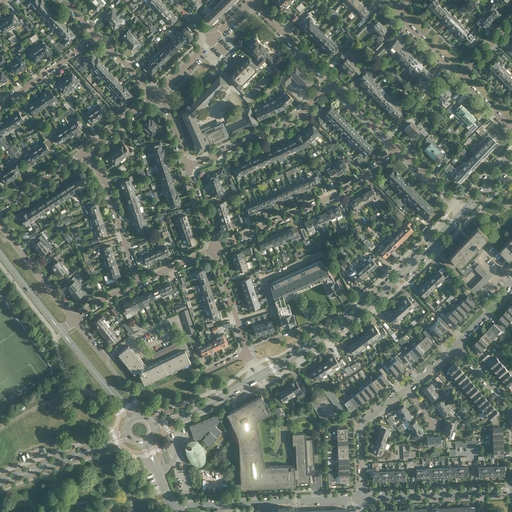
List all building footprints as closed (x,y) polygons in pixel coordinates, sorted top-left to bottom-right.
[(42,0),(39,0),(34,6),(38,10),(45,4),(44,3),(45,2),(42,0)] [(105,4),(100,0),(94,6),(98,11),(105,4)] [(154,11),(162,3),(159,0),(157,0),(152,5),(150,7),(148,9),(150,11),(152,9),(154,11)] [(201,0),(196,0),(192,4),(196,8),(202,3),(200,1),(201,0)] [(206,0),(204,3),(207,5),(200,12),(211,24),(235,0),(206,0)] [(289,4),(285,0),(276,0),(280,4),(278,5),(284,11),(287,8),(286,7),(289,4)] [(357,0),(353,0),(349,5),(353,10),(360,3),(357,0)] [(438,0),(431,0),(430,1),(431,2),(428,6),(432,11),(440,3),(438,1),(438,0)] [(501,14),(497,10),(499,7),(497,5),(498,4),(496,1),(492,6),(493,7),(491,9),(488,11),(490,12),(496,19),(501,14)] [(162,11),(166,7),(162,3),(154,11),(156,13),(154,15),(153,16),(154,18),(158,14),(162,11)] [(360,3),(353,10),(357,14),(364,7),(360,3)] [(440,3),(432,11),(436,15),(443,8),(439,4),(440,3)] [(49,8),(45,4),(38,10),(43,15),(49,8)] [(162,11),(158,14),(160,17),(162,15),(163,17),(170,11),(166,7),(162,11)] [(368,18),(365,15),(369,11),(364,7),(357,14),(362,18),(363,19),(357,24),(360,27),(365,21),(368,18)] [(441,19),(447,13),(448,12),(449,11),(444,7),(443,8),(436,15),(441,19)] [(53,13),(49,8),(43,15),(47,19),(53,13)] [(111,8),(106,13),(107,15),(105,18),(107,20),(107,21),(109,23),(118,15),(111,8)] [(173,15),(170,11),(163,17),(167,20),(167,21),(173,15)] [(496,19),(490,12),(488,11),(484,15),(485,17),(492,23),(496,19)] [(452,17),(453,16),(448,12),(447,13),(441,19),(445,24),(452,17)] [(49,26),(51,24),(58,18),(53,13),(47,19),(50,22),(47,24),(49,26)] [(307,32),(315,24),(316,23),(315,23),(317,21),(309,13),(302,21),(305,24),(302,27),(305,31),(306,30),(307,32)] [(10,16),(7,17),(13,26),(16,24),(17,26),(23,23),(20,19),(19,20),(17,17),(17,18),(15,14),(12,16),(11,17),(10,16)] [(121,18),(118,15),(109,23),(111,25),(112,25),(114,28),(121,21),(123,23),(125,20),(122,17),(121,18)] [(171,25),(177,19),(173,15),(167,21),(167,20),(165,22),(169,26),(171,24),(171,25)] [(8,31),(10,30),(9,29),(13,26),(7,17),(5,19),(5,20),(3,22),(8,31)] [(449,28),(456,22),(458,20),(455,17),(454,19),(452,17),(445,24),(449,28)] [(485,17),(483,19),(482,18),(481,18),(481,17),(476,22),(481,26),(483,24),(487,28),(492,23),(485,17)] [(62,22),(58,18),(51,24),(56,28),(62,22)] [(375,32),(382,26),(377,21),(377,22),(375,20),(373,23),(372,21),(368,25),(371,28),(370,29),(373,32),(374,31),(375,32)] [(8,31),(3,22),(0,23),(0,22),(0,29),(2,33),(5,31),(6,32),(8,31)] [(57,35),(66,26),(62,22),(56,28),(58,31),(56,33),(57,35)] [(454,32),(460,26),(456,22),(449,28),(454,32)] [(28,25),(26,26),(29,31),(31,29),(34,27),(31,23),(28,25)] [(315,24),(307,32),(312,36),(319,29),(315,24)] [(189,41),(193,36),(190,33),(192,31),(186,25),(180,31),(181,31),(188,39),(187,39),(189,41)] [(458,37),(466,29),(461,25),(460,26),(454,32),(458,37)] [(66,26),(57,35),(59,36),(61,34),(64,37),(70,31),(71,30),(68,27),(67,27),(66,26)] [(382,26),(375,32),(375,33),(373,34),(378,39),(376,40),(379,43),(377,45),(380,48),(384,43),(382,41),(384,39),(382,37),(384,35),(383,34),(387,30),(382,26)] [(131,31),(129,29),(121,36),(126,41),(133,35),(130,32),(131,31)] [(324,33),(319,29),(312,36),(316,41),(324,33)] [(462,41),(470,34),(466,29),(458,37),(462,41)] [(66,39),(62,43),(61,44),(59,42),(55,45),(60,50),(75,36),(70,31),(64,37),(66,39)] [(181,31),(176,36),(184,43),(187,39),(188,39),(181,31)] [(328,38),(324,33),(316,41),(321,45),(328,38)] [(470,34),(462,41),(467,46),(468,45),(471,42),(472,43),(477,38),(473,34),(472,35),(470,34)] [(135,37),(133,35),(126,41),(129,44),(128,45),(129,46),(137,39),(138,37),(137,36),(135,37)] [(176,36),(172,40),(179,48),(184,43),(176,36)] [(266,59),(270,63),(271,64),(275,61),(265,51),(266,50),(262,46),(263,46),(260,43),(256,40),(255,38),(251,42),(252,43),(248,48),(257,58),(253,61),(258,67),(266,59)] [(333,42),(328,38),(321,45),(326,50),(333,42)] [(137,39),(129,46),(134,51),(137,47),(139,49),(144,44),(141,40),(139,42),(137,39)] [(172,40),(168,44),(175,52),(179,48),(172,40)] [(401,44),(397,40),(396,41),(390,46),(391,47),(389,48),(394,52),(395,51),(401,44)] [(47,56),(52,52),(44,41),(41,43),(42,44),(39,46),(46,55),(47,56)] [(333,42),(326,50),(327,51),(326,52),(330,55),(338,47),(333,42)] [(175,52),(168,44),(163,49),(170,56),(175,52)] [(378,57),(388,47),(385,44),(375,54),(374,55),(376,58),(377,56),(378,57)] [(406,49),(401,44),(395,51),(399,55),(406,49)] [(37,46),(34,48),(41,59),(44,57),(44,56),(46,55),(39,46),(37,47),(37,46)] [(39,61),(41,59),(34,48),(33,49),(31,52),(29,53),(36,62),(38,60),(39,61)] [(163,49),(159,53),(166,61),(170,56),(163,49)] [(410,53),(406,49),(399,55),(404,60),(410,53)] [(166,61),(159,53),(157,52),(155,54),(156,55),(154,57),(161,65),(166,61)] [(345,69),(353,62),(351,60),(350,60),(347,58),(342,53),(338,57),(341,60),(339,62),(341,64),(340,64),(345,69)] [(410,53),(404,60),(408,64),(415,58),(410,53)] [(97,59),(92,54),(82,63),(87,69),(90,65),(97,59)] [(504,63),(508,59),(503,54),(501,57),(500,58),(504,63)] [(26,67),(22,61),(24,59),(22,56),(17,58),(19,60),(16,62),(21,71),(24,70),(24,68),(26,67)] [(161,65),(154,57),(153,56),(148,60),(150,62),(157,69),(158,68),(159,69),(162,66),(161,65)] [(92,72),(95,70),(101,63),(100,62),(101,62),(98,58),(97,59),(90,65),(93,68),(91,70),(92,72)] [(258,67),(253,61),(253,62),(249,58),(245,62),(244,61),(233,72),(234,73),(230,77),(231,78),(234,81),(240,87),(241,87),(259,69),(258,67)] [(415,58),(408,64),(412,69),(419,62),(415,58)] [(500,64),(501,62),(497,58),(495,60),(496,62),(490,68),(494,73),(502,65),(500,64)] [(150,62),(147,65),(143,61),(140,63),(144,68),(146,70),(147,69),(152,74),(157,69),(150,62)] [(21,71),(16,62),(12,64),(12,63),(9,65),(15,74),(18,73),(19,73),(21,71)] [(353,62),(345,69),(350,74),(350,73),(353,76),(355,74),(357,76),(361,72),(356,67),(357,67),(354,65),(355,64),(353,62)] [(415,75),(416,74),(417,73),(423,67),(419,62),(412,69),(411,70),(415,75)] [(101,63),(95,70),(99,74),(105,68),(101,63)] [(294,78),(305,89),(313,81),(296,63),(287,72),(288,72),(280,80),(283,83),(285,86),(294,78)] [(506,70),(502,65),(494,73),(499,77),(506,70)] [(420,79),(428,71),(423,67),(417,73),(416,74),(420,79)] [(109,72),(105,68),(99,74),(103,78),(109,72)] [(511,74),(506,70),(499,77),(503,82),(510,75),(511,74)] [(426,82),(432,76),(431,76),(432,75),(428,71),(420,79),(419,80),(421,82),(423,79),(426,82)] [(109,72),(103,78),(108,83),(114,77),(109,72)] [(76,88),(78,86),(81,85),(72,73),(67,77),(73,85),(76,88)] [(220,121),(201,130),(195,117),(194,116),(193,114),(196,112),(222,85),(224,87),(226,89),(229,86),(226,82),(228,81),(222,76),(221,74),(190,104),(189,103),(187,104),(186,106),(187,107),(185,110),(184,110),(182,112),(183,114),(184,116),(197,143),(195,144),(198,150),(205,147),(206,146),(207,146),(206,144),(208,143),(210,142),(211,142),(227,135),(226,133),(223,124),(222,124),(221,124),(220,121)] [(511,77),(510,75),(503,82),(507,86),(511,81),(511,77)] [(76,88),(67,77),(62,81),(71,92),(76,88)] [(118,82),(114,77),(108,83),(112,88),(118,82)] [(369,79),(367,77),(360,83),(364,88),(372,80),(370,78),(369,79)] [(240,87),(234,81),(231,78),(230,80),(232,83),(237,87),(244,95),(246,93),(244,91),(241,87),(240,87)] [(369,92),(378,84),(373,79),(372,80),(364,88),(369,92)] [(69,89),(62,81),(58,84),(65,95),(70,91),(69,89)] [(85,81),(84,83),(91,91),(93,90),(85,81)] [(114,95),(114,94),(123,86),(118,82),(112,88),(114,91),(112,93),(114,95)] [(378,84),(369,92),(373,97),(380,90),(382,88),(378,84)] [(430,92),(431,93),(432,94),(433,94),(434,94),(435,93),(439,97),(446,89),(442,85),(439,88),(435,84),(427,92),(428,94),(430,92)] [(124,87),(123,86),(114,94),(116,96),(118,94),(120,97),(127,91),(128,90),(124,86),(124,87)] [(446,89),(439,97),(443,101),(442,102),(442,104),(443,106),(445,109),(453,101),(450,99),(450,100),(447,97),(451,93),(446,89)] [(50,105),(50,106),(59,100),(55,94),(51,97),(47,90),(42,94),(43,96),(48,103),(50,105)] [(293,99),(285,90),(282,93),(281,92),(279,94),(288,104),(290,101),(291,101),(292,100),(293,99)] [(380,90),(373,97),(378,101),(384,95),(380,90)] [(115,102),(112,104),(111,105),(116,110),(131,96),(127,91),(120,97),(122,99),(117,104),(115,102)] [(412,98),(405,91),(403,93),(410,100),(412,98)] [(278,97),(276,99),(283,109),(285,107),(286,106),(288,104),(279,94),(278,96),(278,97)] [(384,95),(378,101),(382,106),(389,99),(384,95)] [(45,109),(50,106),(50,105),(48,103),(43,96),(38,99),(44,107),(45,109)] [(389,99),(382,106),(386,110),(393,103),(394,102),(390,98),(389,99)] [(38,99),(33,102),(39,111),(44,107),(38,99)] [(283,109),(276,99),(273,100),(273,99),(271,100),(276,112),(278,111),(279,111),(281,110),(283,109)] [(276,112),(271,100),(268,101),(269,102),(265,104),(270,115),(271,114),(273,114),(274,113),(276,112)] [(106,114),(99,103),(100,103),(99,101),(96,103),(99,107),(96,109),(101,117),(106,114)] [(39,111),(33,102),(28,106),(29,107),(28,108),(33,116),(37,114),(36,113),(39,111)] [(393,103),(386,110),(391,115),(398,108),(393,103)] [(459,109),(455,106),(456,106),(453,103),(447,110),(449,113),(452,113),(454,115),(455,115),(458,118),(459,118),(467,110),(463,106),(459,109)] [(261,104),(259,105),(264,117),(267,116),(268,116),(269,115),(270,115),(265,104),(262,105),(261,104)] [(257,107),(254,109),(259,120),(260,119),(260,120),(262,119),(262,118),(264,117),(259,105),(257,106),(257,107)] [(229,119),(230,122),(226,124),(227,126),(231,135),(249,127),(250,128),(256,125),(257,124),(250,107),(241,111),(242,113),(229,119)] [(325,116),(328,118),(335,111),(331,107),(328,110),(327,109),(323,112),(321,113),(321,114),(321,115),(324,118),(325,116)] [(101,117),(96,109),(95,108),(93,110),(94,111),(91,113),(96,121),(101,117)] [(400,119),(404,114),(398,108),(391,115),(395,119),(398,117),(400,119)] [(462,123),(464,121),(471,114),(467,110),(459,118),(458,118),(462,123)] [(332,123),(339,115),(335,111),(328,118),(332,123)] [(22,117),(19,112),(14,115),(19,124),(22,122),(23,123),(29,119),(26,114),(22,117)] [(88,115),(87,113),(86,112),(84,113),(84,114),(82,115),(84,119),(86,118),(87,120),(88,122),(89,121),(91,124),(96,121),(91,113),(88,115)] [(475,118),(471,114),(464,121),(468,125),(466,127),(472,133),(476,128),(478,126),(474,122),(476,120),(475,119),(475,118)] [(19,124),(14,115),(9,119),(14,127),(19,124)] [(336,127),(343,119),(339,115),(332,123),(336,127)] [(409,133),(416,126),(414,124),(415,122),(410,117),(405,121),(408,125),(404,128),(409,133)] [(31,120),(34,125),(37,129),(40,127),(34,118),(31,120)] [(147,131),(154,124),(155,123),(150,118),(141,126),(143,129),(144,128),(147,131)] [(15,129),(14,127),(9,119),(4,122),(9,130),(10,132),(15,129)] [(340,131),(347,123),(343,119),(336,127),(340,131)] [(6,132),(9,130),(4,122),(2,120),(0,121),(0,131),(1,134),(3,133),(4,133),(6,132)] [(76,135),(81,131),(74,121),(72,122),(73,125),(70,127),(75,133),(76,135)] [(347,123),(340,131),(342,133),(343,132),(345,135),(352,128),(347,123)] [(160,131),(154,124),(147,131),(151,136),(155,133),(156,134),(160,131)] [(69,125),(64,129),(70,136),(75,133),(70,127),(69,125)] [(312,126),(308,131),(315,138),(317,140),(321,135),(312,126)] [(419,129),(418,128),(416,126),(409,133),(413,137),(415,134),(416,135),(418,134),(422,138),(426,133),(427,134),(430,131),(427,129),(425,132),(421,128),(420,128),(419,129)] [(352,128),(345,135),(347,137),(346,137),(348,139),(349,139),(356,132),(354,130),(352,128)] [(45,154),(50,150),(45,143),(49,140),(42,129),(39,131),(41,134),(45,140),(44,141),(42,143),(43,144),(40,146),(45,154)] [(47,129),(45,131),(50,139),(53,137),(54,138),(56,137),(60,143),(65,140),(60,132),(56,134),(55,133),(54,134),(52,132),(50,133),(47,129)] [(64,129),(60,132),(65,140),(70,136),(64,129)] [(310,143),(315,138),(308,131),(304,134),(302,132),(301,134),(302,135),(309,141),(310,143)] [(352,143),(360,136),(356,132),(349,139),(351,141),(350,141),(352,143)] [(309,141),(302,135),(301,134),(299,135),(298,135),(296,136),(297,138),(295,139),(296,140),(297,140),(298,140),(305,146),(306,148),(310,143),(309,141)] [(10,147),(9,145),(3,136),(0,137),(7,149),(10,147)] [(356,148),(364,140),(360,136),(352,143),(354,145),(356,148)] [(437,145),(435,143),(436,142),(429,136),(426,139),(427,140),(425,142),(427,144),(428,143),(430,145),(425,149),(430,154),(436,147),(437,145)] [(487,141),(493,148),(497,143),(496,142),(491,137),(487,141)] [(297,140),(296,140),(292,142),(296,151),(302,149),(303,148),(305,146),(298,140),(297,140)] [(359,150),(361,152),(368,144),(364,140),(356,148),(357,148),(357,147),(359,149),(359,150)] [(483,146),(489,152),(493,148),(487,141),(483,146)] [(121,146),(118,148),(125,157),(128,154),(128,155),(131,153),(132,155),(135,153),(132,148),(129,150),(123,142),(120,144),(121,146)] [(296,151),(292,142),(286,144),(290,154),(296,151)] [(153,152),(162,149),(160,143),(152,145),(152,146),(151,146),(153,152)] [(290,154),(286,144),(284,144),(283,145),(282,146),(280,147),(284,157),(290,154)] [(368,144),(361,152),(359,154),(361,156),(361,155),(364,158),(371,152),(370,151),(372,148),(368,144)] [(15,145),(11,148),(20,161),(24,158),(15,145)] [(40,146),(35,149),(40,157),(45,154),(40,146)] [(485,156),(489,152),(483,146),(479,150),(485,156)] [(277,149),(274,150),(279,159),(279,161),(285,158),(284,157),(280,147),(279,147),(277,147),(277,149)] [(440,151),(436,147),(430,154),(434,158),(440,151)] [(15,155),(10,148),(6,151),(11,158),(12,157),(15,155)] [(115,151),(114,152),(120,161),(123,160),(122,159),(125,157),(118,148),(115,150),(115,151)] [(35,161),(40,157),(35,149),(30,153),(35,161)] [(163,149),(162,149),(153,152),(155,158),(164,155),(163,153),(164,152),(163,149)] [(279,159),(274,150),(273,149),(271,150),(270,151),(269,152),(268,152),(273,162),(279,159)] [(440,151),(434,158),(437,162),(442,157),(443,159),(445,161),(449,158),(447,155),(442,149),(440,151)] [(481,161),(485,156),(479,150),(474,154),(481,161)] [(120,161),(114,152),(108,156),(112,161),(109,163),(112,166),(116,164),(120,161)] [(265,154),(263,155),(267,164),(273,162),(268,152),(267,152),(265,153),(265,154)] [(37,163),(35,161),(30,153),(27,155),(27,154),(25,156),(27,160),(25,161),(27,164),(29,162),(32,166),(37,163)] [(267,164),(263,155),(261,154),(259,155),(259,157),(257,157),(261,167),(267,164)] [(477,165),(481,161),(474,154),(470,159),(477,165)] [(22,166),(18,159),(15,155),(12,157),(15,161),(20,167),(22,166)] [(166,161),(164,155),(155,158),(157,164),(166,161)] [(253,159),(251,160),(255,170),(261,167),(257,157),(257,158),(255,157),(253,158),(253,159)] [(343,173),(349,170),(346,165),(349,163),(347,158),(346,157),(337,162),(338,163),(343,173)] [(255,170),(251,160),(250,159),(247,160),(247,162),(245,163),(249,172),(255,170)] [(472,169),(477,165),(470,159),(466,163),(472,169)] [(13,167),(10,169),(16,178),(18,176),(18,175),(20,174),(14,165),(16,164),(14,161),(10,164),(13,167)] [(168,168),(166,161),(157,164),(159,170),(168,168)] [(249,172),(245,163),(239,165),(243,175),(249,172)] [(332,166),(337,176),(343,173),(338,163),(332,166)] [(468,173),(472,169),(466,163),(462,167),(468,173)] [(243,175),(239,165),(233,168),(238,179),(241,178),(240,176),(243,175)] [(332,178),(337,176),(332,166),(333,168),(331,170),(330,168),(327,169),(326,168),(323,169),(326,175),(329,174),(332,178)] [(3,170),(5,173),(10,180),(13,179),(16,178),(10,169),(8,167),(3,170)] [(464,178),(468,173),(462,167),(459,170),(458,172),(464,178)] [(168,168),(159,170),(161,176),(170,174),(168,168)] [(313,188),(321,184),(319,180),(322,178),(321,175),(318,169),(315,170),(317,175),(309,179),(313,188)] [(390,182),(399,173),(395,170),(393,169),(385,178),(387,180),(388,179),(390,182)] [(464,178),(458,172),(457,171),(455,169),(450,175),(452,178),(454,176),(458,181),(460,182),(464,178)] [(210,183),(219,180),(217,176),(220,175),(223,174),(222,170),(216,173),(212,174),(212,175),(206,177),(208,181),(209,181),(210,183)] [(0,171),(0,176),(5,184),(8,182),(8,183),(10,181),(10,180),(5,173),(2,175),(1,173),(2,173),(0,171)] [(400,174),(399,173),(390,182),(395,186),(403,178),(399,174),(400,174)] [(171,180),(170,174),(161,176),(163,183),(171,180)] [(132,184),(131,181),(134,180),(132,175),(126,177),(127,179),(121,181),(122,183),(120,184),(122,188),(132,184)] [(76,181),(81,189),(87,186),(84,181),(85,180),(83,176),(76,181)] [(407,183),(403,178),(395,186),(399,191),(407,183)] [(303,181),(303,182),(307,190),(313,188),(309,179),(306,180),(306,179),(303,181)] [(173,186),(171,180),(163,183),(165,189),(173,186)] [(212,189),(221,187),(219,180),(210,183),(212,189)] [(297,182),(297,184),(301,193),(307,190),(303,182),(303,181),(302,180),(297,182)] [(83,191),(81,189),(76,181),(71,184),(76,192),(79,190),(81,193),(83,191)] [(407,183),(399,191),(403,195),(411,187),(407,183)] [(73,198),(78,195),(76,192),(71,184),(66,187),(71,196),(73,198)] [(136,189),(134,184),(132,184),(122,188),(123,187),(125,193),(134,190),(136,189)] [(285,187),(290,198),(296,195),(292,187),(291,184),(285,187)] [(301,193),(297,184),(292,187),(296,195),(301,193)] [(167,195),(175,192),(173,186),(165,189),(162,190),(164,196),(167,195)] [(66,199),(71,196),(66,187),(61,191),(66,199)] [(221,187),(212,189),(214,196),(218,194),(219,198),(226,196),(224,191),(223,190),(222,191),(221,187)] [(279,189),(284,200),(290,198),(285,187),(279,189)] [(411,187),(403,195),(408,200),(416,191),(411,187)] [(279,203),(284,200),(279,189),(274,192),(275,194),(279,203)] [(372,189),(367,192),(372,201),(373,202),(381,198),(378,192),(375,194),(372,189)] [(134,190),(125,193),(127,199),(136,196),(134,190)] [(61,202),(66,199),(61,191),(56,194),(61,202)] [(416,191),(408,200),(412,204),(420,196),(416,191)] [(167,195),(167,196),(168,201),(177,198),(179,198),(178,194),(176,195),(175,192),(167,195)] [(371,199),(367,192),(361,195),(365,203),(366,204),(372,201),(371,199)] [(56,206),(61,202),(56,194),(51,197),(56,206)] [(275,194),(269,197),(273,205),(279,203),(275,194)] [(361,195),(356,198),(360,206),(360,207),(363,205),(362,204),(365,203),(361,195)] [(137,202),(136,196),(127,199),(129,204),(137,202)] [(420,196),(412,204),(417,208),(425,200),(420,196)] [(51,209),(53,211),(54,210),(53,208),(56,206),(51,197),(46,200),(51,209)] [(273,205),(269,197),(264,199),(267,208),(273,205)] [(179,205),(177,198),(168,201),(170,207),(172,206),(172,207),(179,205)] [(358,213),(363,210),(360,206),(356,198),(350,201),(353,206),(350,208),(353,214),(356,212),(357,212),(358,213)] [(264,199),(258,202),(262,211),(267,208),(264,199)] [(46,212),(51,209),(46,200),(41,204),(46,212)] [(425,200),(417,208),(421,213),(429,205),(425,200)] [(130,210),(139,207),(142,206),(140,201),(137,202),(129,204),(130,210)] [(227,208),(225,201),(215,204),(217,211),(227,208)] [(262,211),(258,202),(252,205),(256,213),(262,211)] [(91,212),(99,210),(97,203),(89,206),(90,209),(88,210),(89,213),(91,212)] [(252,205),(251,203),(248,205),(248,206),(246,207),(249,214),(250,216),(256,213),(252,205)] [(36,207),(42,217),(44,216),(43,214),(46,212),(41,204),(36,207)] [(429,205),(421,213),(422,214),(420,216),(425,221),(431,214),(430,213),(433,209),(429,205)] [(343,218),(347,216),(344,208),(340,209),(339,206),(333,209),(336,217),(342,215),(343,218)] [(42,217),(36,207),(31,210),(36,219),(39,217),(40,219),(42,218),(42,217)] [(139,207),(130,210),(132,216),(141,213),(139,207)] [(227,208),(217,211),(220,217),(229,214),(228,210),(227,208)] [(336,217),(333,209),(327,212),(331,220),(336,217)] [(36,219),(31,210),(26,214),(26,213),(25,213),(31,222),(36,219)] [(101,216),(99,210),(91,212),(93,218),(101,216)] [(399,210),(395,214),(401,220),(405,216),(399,210)] [(186,215),(185,212),(182,213),(182,212),(178,214),(179,217),(178,217),(179,220),(176,221),(177,224),(180,223),(188,220),(186,214),(186,215)] [(331,220),(327,212),(321,214),(325,222),(331,220)] [(31,222),(25,213),(23,214),(23,213),(19,216),(23,221),(21,222),(24,227),(26,226),(28,229),(32,226),(30,223),(31,222)] [(143,219),(141,213),(132,216),(134,221),(143,219)] [(229,214),(220,217),(222,223),(231,220),(230,218),(229,214)] [(319,225),(322,223),(325,222),(321,214),(316,217),(319,225)] [(101,216),(93,218),(95,224),(103,222),(101,216)] [(316,228),(320,226),(319,225),(316,217),(310,219),(314,227),(316,226),(316,228)] [(136,227),(145,224),(147,223),(145,218),(143,219),(134,221),(136,227)] [(310,235),(316,233),(314,230),(315,230),(314,227),(310,219),(304,222),(310,235)] [(190,226),(188,220),(180,223),(182,229),(190,226)] [(231,220),(222,223),(222,225),(224,230),(233,227),(231,220)] [(405,222),(404,222),(402,224),(404,226),(402,229),(408,236),(413,231),(409,227),(411,224),(407,220),(405,222)] [(95,231),(97,230),(105,228),(103,222),(95,224),(93,225),(95,231)] [(147,223),(145,224),(136,227),(138,233),(144,231),(145,234),(150,232),(147,223)] [(190,226),(182,229),(183,234),(192,232),(190,226)] [(292,227),(287,230),(290,238),(291,240),(300,237),(296,228),(294,230),(292,227)] [(459,266),(488,237),(478,227),(449,257),(459,266)] [(97,230),(98,234),(95,235),(96,238),(92,240),(93,243),(101,241),(99,237),(107,234),(105,228),(97,230)] [(408,236),(402,229),(397,233),(404,240),(408,236)] [(290,238),(287,230),(281,232),(285,240),(290,238)] [(194,237),(192,232),(183,234),(185,240),(194,237)] [(286,243),(285,240),(281,232),(275,235),(279,243),(280,245),(286,243)] [(393,237),(389,233),(387,235),(389,237),(387,239),(386,240),(388,242),(395,249),(400,244),(393,237)] [(393,237),(400,244),(404,240),(397,233),(393,237)] [(38,250),(46,243),(49,241),(43,234),(37,238),(39,241),(34,244),(38,250)] [(275,235),(270,237),(273,245),(274,248),(280,245),(279,243),(275,235)] [(183,244),(179,245),(180,248),(184,247),(184,246),(187,245),(187,246),(195,243),(194,237),(185,240),(186,243),(183,244)] [(270,237),(264,240),(268,248),(273,245),(270,237)] [(366,238),(366,239),(363,241),(371,250),(375,246),(371,242),(370,243),(366,238)] [(388,242),(386,240),(384,238),(382,239),(386,244),(384,246),(391,253),(395,249),(388,242)] [(511,238),(500,251),(510,261),(511,258),(511,238)] [(268,248),(264,240),(258,242),(259,243),(258,243),(259,246),(257,247),(259,251),(262,250),(262,251),(268,248)] [(49,246),(46,243),(38,250),(41,254),(42,255),(47,251),(49,254),(53,250),(53,251),(57,248),(55,244),(52,246),(51,244),(49,246)] [(103,255),(113,252),(111,246),(103,248),(103,246),(102,246),(101,244),(94,246),(95,249),(100,248),(102,255),(103,255)] [(384,246),(381,244),(379,246),(379,247),(377,249),(377,250),(375,251),(379,256),(381,253),(386,257),(386,258),(391,253),(384,246)] [(162,245),(160,246),(161,249),(164,257),(170,254),(172,253),(170,249),(169,250),(167,246),(163,247),(162,245)] [(254,254),(251,247),(240,250),(241,252),(233,254),(233,256),(234,259),(234,260),(245,257),(244,255),(250,253),(250,255),(254,254)] [(164,257),(161,249),(155,251),(159,259),(164,257)] [(59,261),(58,260),(56,257),(62,253),(59,250),(51,256),(56,262),(51,266),(53,268),(52,268),(54,271),(63,265),(63,264),(65,263),(62,259),(59,261)] [(147,265),(153,262),(148,250),(146,251),(147,255),(143,256),(145,261),(143,262),(145,265),(147,264),(147,265)] [(149,252),(148,250),(153,262),(159,259),(155,251),(154,250),(151,252),(151,251),(149,252)] [(105,261),(115,258),(113,252),(103,255),(105,261)] [(367,259),(365,261),(372,269),(377,265),(373,261),(376,258),(372,254),(370,255),(367,258),(367,259)] [(245,257),(234,260),(236,266),(247,263),(247,262),(246,263),(245,257)] [(107,267),(117,264),(115,258),(105,261),(107,267)] [(296,323),(293,313),(288,315),(283,295),(323,277),(328,285),(324,288),(330,297),(342,289),(336,280),(335,281),(321,260),(269,283),(276,306),(277,306),(278,310),(277,310),(282,327),(296,323)] [(372,269),(365,261),(363,263),(364,264),(361,267),(367,274),(372,269)] [(249,268),(247,263),(236,266),(237,267),(238,270),(238,272),(241,271),(242,272),(244,271),(244,270),(247,269),(249,268)] [(117,264),(107,267),(107,269),(109,269),(111,272),(119,270),(117,264)] [(66,268),(63,265),(54,271),(57,274),(59,276),(64,272),(68,278),(78,271),(76,267),(70,272),(66,268)] [(367,274),(361,267),(356,271),(362,278),(367,274)] [(198,278),(206,275),(204,269),(199,271),(198,270),(194,271),(196,275),(197,275),(198,278)] [(119,270),(111,272),(113,279),(121,276),(119,270)] [(434,275),(441,282),(445,277),(448,280),(452,276),(446,270),(442,273),(439,270),(437,272),(435,272),(433,273),(434,275)] [(356,271),(351,275),(355,279),(353,280),(356,283),(362,278),(356,271)] [(208,281),(206,275),(198,278),(200,284),(208,281)] [(441,282),(434,275),(429,279),(436,286),(441,282)] [(72,293),(80,286),(76,280),(78,279),(75,276),(71,279),(73,282),(67,287),(72,293)] [(242,286),(252,283),(250,277),(240,281),(241,281),(240,282),(241,284),(242,284),(242,286)] [(429,279),(425,284),(431,291),(436,286),(429,279)] [(199,291),(202,290),(210,287),(208,281),(200,284),(197,285),(199,291)] [(169,282),(168,282),(167,283),(166,284),(164,285),(167,293),(168,295),(169,295),(170,299),(172,298),(172,296),(171,294),(176,291),(173,285),(171,286),(170,282),(169,282)] [(244,292),(254,289),(252,283),(242,286),(243,287),(242,287),(242,290),(243,290),(244,292)] [(82,288),(80,286),(72,293),(76,299),(82,294),(83,295),(86,293),(84,290),(86,288),(88,291),(91,288),(88,284),(82,288)] [(420,289),(419,290),(421,292),(422,291),(426,295),(431,291),(425,284),(420,289)] [(168,295),(167,293),(164,285),(158,288),(162,296),(163,298),(168,295)] [(212,293),(210,287),(202,290),(204,296),(212,293)] [(158,288),(152,290),(156,298),(162,296),(158,288)] [(246,298),(256,295),(254,289),(244,292),(244,293),(243,293),(244,296),(245,295),(246,298)] [(152,290),(146,293),(150,301),(156,298),(152,290)] [(467,296),(463,300),(470,307),(474,303),(470,298),(472,296),(466,290),(464,292),(467,296)] [(150,301),(146,293),(141,295),(144,304),(150,301)] [(203,302),(205,302),(214,299),(212,293),(204,296),(201,297),(203,302)] [(141,295),(135,298),(139,306),(144,304),(141,295)] [(248,304),(257,301),(256,295),(246,298),(245,299),(246,301),(247,301),(248,304)] [(412,303),(407,297),(401,302),(403,304),(409,311),(412,308),(414,310),(416,308),(416,309),(419,306),(415,301),(412,303)] [(129,301),(135,314),(137,313),(136,310),(135,308),(139,306),(135,298),(129,301)] [(205,308),(206,308),(207,308),(216,305),(214,299),(205,302),(203,302),(205,308)] [(470,307),(463,300),(459,304),(466,311),(470,307)] [(135,314),(129,301),(126,302),(125,301),(124,302),(123,303),(124,306),(121,307),(125,315),(131,312),(133,315),(135,314)] [(257,301),(248,304),(249,306),(248,307),(249,309),(250,309),(250,310),(259,307),(257,301)] [(403,304),(398,308),(404,315),(409,311),(403,304)] [(466,311),(459,304),(455,308),(462,315),(466,311)] [(207,308),(208,310),(209,314),(218,311),(216,305),(207,308)] [(398,308),(393,312),(399,319),(404,315),(398,308)] [(462,315),(455,308),(450,313),(457,320),(462,315)] [(511,319),(511,315),(506,310),(502,315),(510,322),(511,319)] [(218,311),(209,314),(208,314),(209,317),(210,316),(211,320),(220,317),(218,311)] [(401,321),(399,319),(393,312),(386,318),(390,322),(391,320),(394,324),(397,321),(399,323),(401,321)] [(442,313),(440,315),(446,322),(448,319),(453,324),(457,320),(450,313),(448,315),(446,314),(445,316),(442,313)] [(510,322),(502,315),(498,319),(500,321),(498,323),(504,329),(506,327),(506,326),(510,322)] [(98,328),(106,321),(104,319),(104,318),(102,316),(93,323),(98,328)] [(445,323),(439,317),(437,319),(440,321),(435,325),(442,333),(446,328),(443,325),(445,323)] [(265,322),(268,332),(271,331),(271,332),(274,331),(273,330),(274,330),(271,320),(265,322)] [(102,333),(110,326),(106,321),(98,328),(102,333)] [(266,333),(268,332),(265,322),(259,324),(263,333),(263,334),(266,334),(266,333)] [(504,329),(498,323),(496,325),(494,324),(490,328),(497,335),(501,330),(502,331),(504,329)] [(260,334),(263,333),(259,324),(254,326),(254,327),(253,327),(254,330),(255,329),(256,335),(257,335),(257,336),(260,335),(260,334)] [(379,331),(374,325),(368,329),(369,331),(375,339),(378,336),(380,338),(382,339),(383,338),(383,337),(387,334),(383,328),(379,331)] [(442,333),(435,325),(431,329),(428,327),(426,329),(432,335),(434,334),(437,337),(442,333)] [(106,338),(115,331),(111,326),(110,326),(102,333),(106,338)] [(490,328),(486,332),(493,339),(497,335),(490,328)] [(426,336),(421,340),(428,347),(432,343),(429,339),(431,337),(425,330),(423,332),(426,336)] [(115,331),(106,338),(111,345),(114,342),(115,343),(121,339),(119,336),(116,338),(114,335),(117,333),(115,331)] [(369,331),(364,335),(370,343),(375,339),(369,331)] [(493,339),(486,332),(482,337),(489,343),(493,339)] [(391,336),(393,338),(396,342),(399,339),(394,333),(391,335),(391,336)] [(221,348),(228,345),(224,335),(216,338),(217,340),(221,348)] [(364,335),(359,339),(365,346),(370,343),(364,335)] [(489,343),(482,337),(478,341),(485,348),(489,343)] [(359,339),(354,343),(360,350),(365,346),(359,339)] [(211,343),(215,351),(221,348),(217,340),(211,343)] [(428,347),(421,340),(417,344),(423,351),(428,347)] [(183,346),(180,341),(151,355),(153,360),(183,346)] [(484,351),(486,349),(485,348),(478,341),(473,345),(477,349),(475,352),(479,356),(481,353),(480,352),(483,350),(484,351)] [(209,354),(215,351),(211,343),(205,345),(209,354)] [(360,350),(354,343),(348,348),(351,352),(352,351),(354,354),(358,352),(359,354),(361,352),(360,350)] [(209,354),(205,345),(202,347),(201,344),(195,347),(198,352),(201,351),(203,356),(209,354)] [(423,351),(417,344),(412,348),(419,355),(423,351)] [(144,366),(145,366),(128,346),(118,354),(135,374),(138,371),(144,384),(167,373),(191,362),(185,351),(163,361),(162,361),(143,370),(142,368),(144,366)] [(419,355),(412,348),(408,352),(414,359),(419,355)] [(414,359),(408,352),(403,356),(400,352),(398,354),(404,361),(406,359),(410,363),(414,359)] [(492,355),(490,353),(482,360),(484,362),(492,355)] [(327,359),(333,369),(339,365),(341,367),(344,365),(341,360),(338,361),(337,359),(336,359),(333,355),(327,359)] [(402,362),(397,355),(394,357),(397,360),(392,364),(398,371),(403,367),(400,364),(402,362)] [(494,368),(501,362),(497,357),(495,355),(492,357),(485,363),(487,365),(490,363),(494,368)] [(335,372),(333,369),(327,359),(328,361),(323,365),(328,372),(330,375),(335,372)] [(351,366),(354,371),(360,367),(357,362),(351,366)] [(505,366),(501,362),(494,368),(498,372),(505,366)] [(452,374),(459,368),(455,363),(448,370),(452,374)] [(398,371),(392,364),(387,367),(385,365),(383,366),(388,373),(391,372),(394,375),(398,371)] [(328,372),(323,365),(317,368),(322,376),(328,372)] [(509,370),(505,366),(498,372),(502,377),(509,370)] [(382,373),(378,377),(384,385),(389,381),(385,376),(387,374),(381,367),(379,369),(382,373)] [(325,380),(322,376),(317,368),(310,373),(313,377),(315,376),(317,380),(320,378),(321,380),(322,381),(325,380)] [(459,368),(452,374),(456,379),(463,372),(459,368)] [(511,375),(511,374),(509,370),(502,377),(505,381),(511,375)] [(467,377),(463,372),(456,379),(460,383),(467,377)] [(443,383),(437,376),(435,378),(441,385),(443,383)] [(378,377),(373,381),(379,389),(384,385),(378,377)] [(471,381),(467,377),(460,383),(464,388),(471,381)] [(295,379),(289,383),(295,394),(298,392),(300,394),(303,392),(303,393),(306,390),(303,385),(299,387),(295,379)] [(379,389),(373,381),(368,384),(374,393),(379,389)] [(475,386),(471,381),(464,388),(467,392),(475,386)] [(290,386),(284,390),(289,398),(290,398),(290,397),(295,394),(289,383),(288,384),(290,386)] [(427,395),(432,391),(434,390),(437,388),(433,383),(423,390),(427,395)] [(368,384),(363,388),(369,396),(374,393),(368,384)] [(475,386),(467,392),(471,397),(479,390),(475,386)] [(363,388),(359,392),(365,400),(369,396),(363,388)] [(289,398),(284,390),(278,393),(281,397),(278,399),(281,403),(284,401),(284,402),(287,400),(287,399),(288,401),(291,399),(290,398),(289,398)] [(432,391),(427,395),(431,401),(438,396),(434,390),(432,391)] [(479,390),(471,397),(475,401),(483,395),(479,390)] [(365,400),(359,392),(354,395),(360,403),(365,400)] [(354,395),(349,399),(355,407),(360,403),(354,395)] [(483,395),(475,401),(479,406),(487,399),(483,395)] [(228,415),(225,416),(230,420),(232,423),(235,428),(237,432),(238,436),(239,441),(239,444),(241,473),(242,473),(242,481),(242,482),(243,483),(244,484),(245,485),(246,485),(248,486),(249,485),(250,485),(252,484),(252,485),(257,484),(257,486),(295,485),(294,478),(297,478),(297,482),(310,481),(310,473),(307,473),(307,465),(314,465),(313,439),(306,440),(305,433),(292,434),(293,443),(295,443),(297,468),(294,468),(294,465),(268,466),(269,467),(265,468),(256,418),(260,417),(260,418),(270,413),(267,406),(266,403),(265,403),(261,396),(227,413),(228,415)] [(343,407),(345,409),(347,407),(350,411),(355,407),(349,399),(344,403),(342,400),(340,402),(339,402),(340,403),(342,405),(343,407)] [(487,399),(479,406),(483,410),(491,404),(487,399)] [(446,405),(442,400),(435,405),(439,410),(446,405)] [(449,414),(448,412),(452,409),(448,404),(446,405),(439,410),(443,416),(446,413),(448,415),(449,414)] [(491,404),(483,410),(487,415),(495,408),(491,404)] [(280,418),(285,416),(281,406),(276,408),(280,418)] [(400,417),(402,416),(401,416),(408,411),(404,406),(398,411),(399,413),(397,415),(399,418),(400,417)] [(458,416),(466,409),(463,406),(455,413),(458,416)] [(498,421),(497,415),(499,413),(495,408),(487,415),(491,420),(491,419),(492,424),(498,421)] [(466,409),(458,416),(460,418),(468,411),(466,409)] [(406,421),(412,416),(408,411),(401,416),(402,416),(400,417),(402,420),(403,418),(406,421)] [(209,446),(222,432),(215,426),(216,425),(215,423),(220,422),(217,414),(189,426),(192,433),(194,433),(195,437),(195,438),(195,440),(194,439),(193,439),(191,439),(190,440),(189,440),(189,441),(188,442),(187,444),(186,445),(185,444),(185,445),(186,445),(186,447),(186,450),(186,451),(186,452),(187,454),(188,456),(189,458),(189,459),(191,461),(190,463),(192,464),(193,463),(195,464),(196,464),(198,465),(200,465),(201,465),(202,464),(203,463),(204,462),(205,461),(205,459),(206,458),(206,456),(206,455),(205,453),(205,451),(205,450),(204,448),(203,447),(202,446),(202,444),(201,443),(200,443),(202,441),(209,446)] [(456,429),(456,426),(454,426),(455,422),(447,420),(445,427),(456,429)] [(416,421),(409,426),(413,432),(420,426),(416,421)] [(500,427),(498,421),(492,424),(493,427),(490,427),(490,434),(493,433),(493,434),(502,433),(503,433),(502,427),(500,427)] [(342,428),(342,426),(337,427),(337,428),(337,434),(347,434),(347,428),(342,428)] [(390,436),(392,429),(381,426),(379,433),(387,435),(390,436)] [(420,434),(424,432),(420,426),(413,432),(411,433),(412,435),(414,434),(415,434),(414,434),(416,437),(414,438),(416,440),(421,436),(420,434)] [(455,432),(456,429),(445,427),(444,433),(448,434),(447,438),(451,439),(453,432),(455,432)] [(379,433),(377,439),(385,442),(387,435),(379,433)] [(434,445),(434,436),(427,437),(427,441),(424,441),(424,445),(428,445),(434,445)] [(441,447),(445,446),(444,439),(441,440),(440,436),(434,436),(434,445),(440,444),(441,447)] [(385,442),(377,439),(375,445),(383,448),(385,449),(387,442),(385,442)] [(383,448),(375,445),(372,452),(380,455),(383,448)] [(503,445),(493,445),(493,451),(493,455),(494,455),(496,454),(503,454),(503,451),(503,445)] [(485,467),(478,467),(477,467),(477,471),(478,471),(478,476),(481,476),(481,477),(485,477),(485,467)] [(209,479),(206,479),(206,486),(217,486),(216,482),(224,481),(224,474),(209,475),(209,479)] [(339,485),(342,485),(342,482),(350,482),(349,476),(339,476),(339,483),(339,485)]
